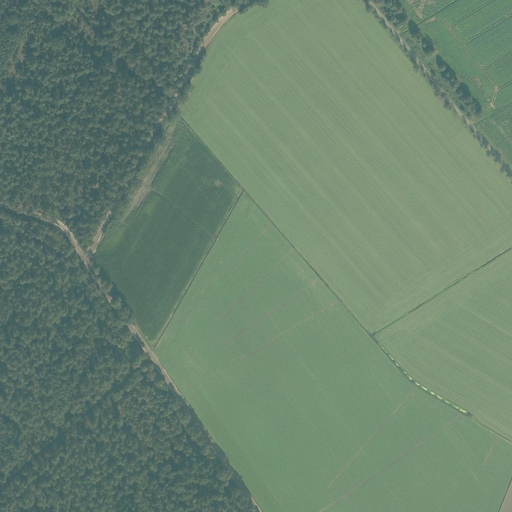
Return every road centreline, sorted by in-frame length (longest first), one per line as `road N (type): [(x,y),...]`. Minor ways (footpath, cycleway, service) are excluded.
road 1 (track): [(252,0),(208,36),(84,261)]
road 2 (unclassified): [(511,175),(367,0)]
road 3 (track): [(150,355),(257,511)]
road 4 (track): [(25,0),(174,96)]
road 5 (track): [(0,486),(130,372)]
